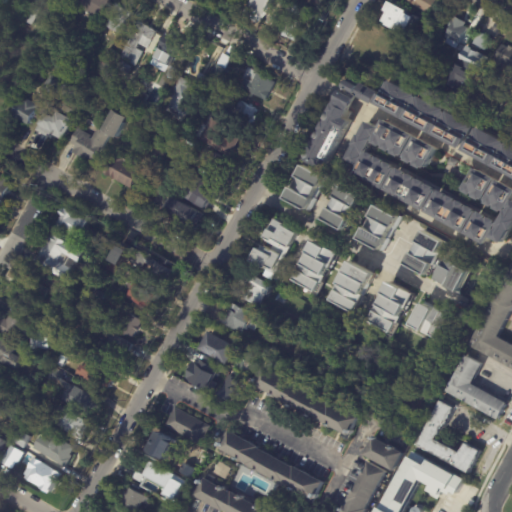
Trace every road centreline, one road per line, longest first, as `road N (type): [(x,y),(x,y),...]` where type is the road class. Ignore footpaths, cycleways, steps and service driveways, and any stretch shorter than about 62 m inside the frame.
road 1 (tertiary): [(359,0),(73,511)]
road 2 (residential): [(511,239),(499,252),(481,250),(330,165),(362,105)]
road 3 (residential): [(149,376),(341,465),(317,511)]
road 4 (residential): [(206,270),(0,148)]
road 5 (residential): [(252,189),(455,302)]
road 6 (residential): [(354,101),(511,184)]
road 7 (residential): [(314,79),(172,0)]
